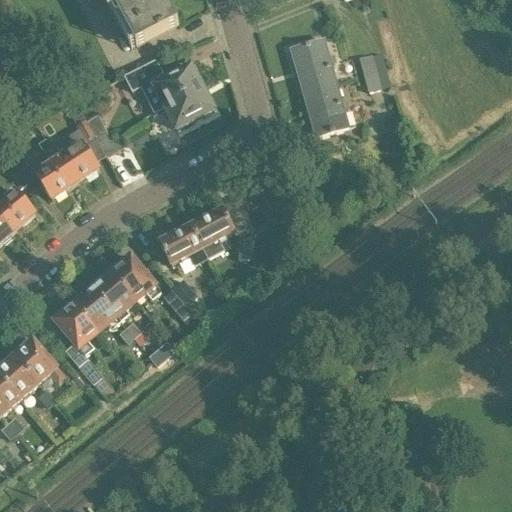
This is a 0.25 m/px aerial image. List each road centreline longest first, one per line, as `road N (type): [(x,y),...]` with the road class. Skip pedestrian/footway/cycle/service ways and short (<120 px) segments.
road 1 (residential): [(194,511),(306,464),(328,429),(315,363),(322,342),(511,206)]
road 2 (residential): [(0,305),(103,220),(260,137),(227,0)]
